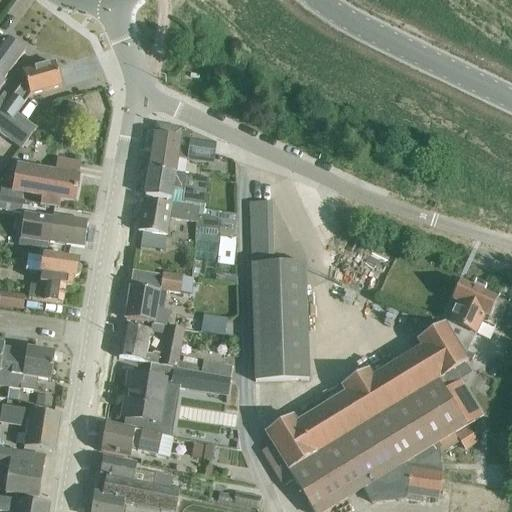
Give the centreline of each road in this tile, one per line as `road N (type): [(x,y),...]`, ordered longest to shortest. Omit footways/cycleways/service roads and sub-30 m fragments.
road 1 (tertiary): [(68,511),(141,94)]
road 2 (residential): [(272,511),(245,429),(241,182),(231,138)]
road 3 (residential): [(435,222),(231,138)]
road 4 (tertiary): [(511,100),(316,0)]
